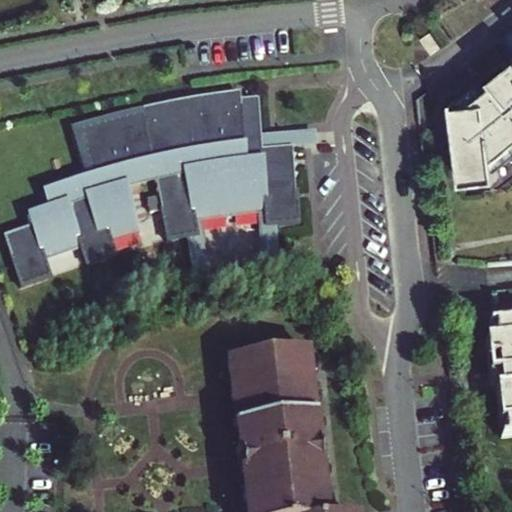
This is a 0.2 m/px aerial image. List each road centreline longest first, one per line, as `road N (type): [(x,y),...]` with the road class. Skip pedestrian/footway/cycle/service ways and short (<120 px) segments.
road 1 (residential): [(0,61),(150,31),(363,9)]
road 2 (residential): [(366,75),(343,119),(360,299),(399,364)]
road 3 (residential): [(399,364),(410,303),(392,119),(366,75)]
road 4 (residential): [(411,511),(399,364)]
